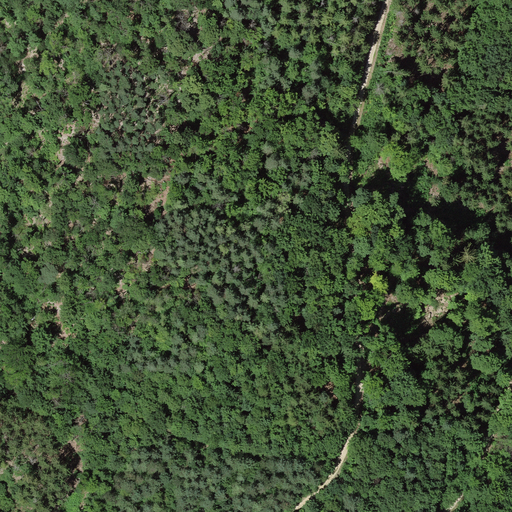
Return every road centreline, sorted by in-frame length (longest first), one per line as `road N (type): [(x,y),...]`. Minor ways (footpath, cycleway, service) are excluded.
road 1 (track): [(385,0),(346,171),(359,286),(358,399),(323,484),(284,511)]
road 2 (track): [(446,511),(473,487),(511,388)]
